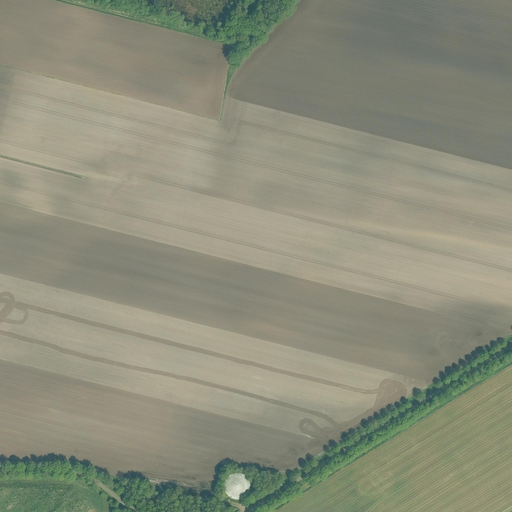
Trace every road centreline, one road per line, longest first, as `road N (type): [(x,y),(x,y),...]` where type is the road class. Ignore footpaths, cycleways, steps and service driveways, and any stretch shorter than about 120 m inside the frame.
road 1 (unclassified): [(247,511),(511,345)]
road 2 (unclassified): [(0,471),(77,473),(134,511)]
